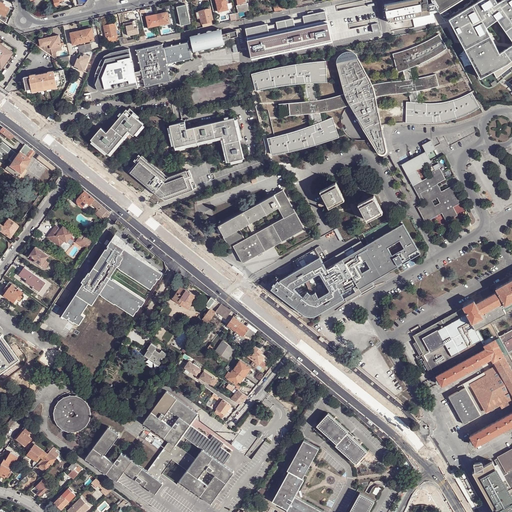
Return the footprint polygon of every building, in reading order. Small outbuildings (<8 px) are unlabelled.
[(216,0),(219,11),(229,9),(228,3),(227,0),(216,0)] [(237,0),(238,5),(237,5),(239,12),(250,10),(248,2),(247,3),(246,0),(237,0)] [(439,9),(435,3),(429,4),(428,0),(409,0),(382,6),(386,24),(420,17),(432,14),(431,10),(439,9)] [(449,8),(462,0),(433,0),(435,3),(439,9),(441,12),(449,8)] [(479,80),(494,72),(498,77),(511,66),(511,0),(502,0),(497,4),(494,0),(482,0),(450,20),(479,80)] [(0,13),(5,16),(9,8),(4,5),(2,4),(3,3),(0,1),(0,13)] [(187,4),(177,6),(181,25),(191,23),(187,4)] [(332,40),(340,39),(333,8),(325,10),(332,40)] [(449,8),(441,12),(444,18),(452,14),(449,8)] [(198,18),(200,18),(202,24),(203,24),(212,22),(211,20),(213,19),(211,9),(206,10),(204,10),(197,12),(198,18)] [(168,11),(157,13),(160,25),(170,22),(168,11)] [(325,11),(245,29),(251,59),(331,41),(325,11)] [(149,27),(160,25),(157,13),(146,16),(149,27)] [(432,14),(420,17),(422,25),(437,22),(435,13),(432,14)] [(379,31),(379,19),(367,19),(367,21),(361,21),(361,25),(372,25),(372,31),(379,31)] [(104,25),(107,37),(118,35),(116,22),(111,23),(109,24),(104,25)] [(140,32),(138,27),(135,27),(134,23),(126,25),(129,35),(140,32)] [(71,32),(73,44),(84,42),(95,39),(93,27),(82,29),(71,32)] [(189,44),(191,51),(194,50),(194,51),(224,44),(221,29),(190,36),(192,43),(189,44)] [(237,31),(222,34),(223,40),(238,37),(237,31)] [(59,34),(40,38),(41,42),(41,46),(42,48),(54,56),(52,48),(62,45),(59,34)] [(271,70),(254,74),(256,84),(259,83),(260,90),(262,89),(262,90),(267,89),(267,88),(271,87),(271,88),(275,88),(275,87),(281,86),(281,87),(286,86),(286,85),(290,84),(290,86),(294,85),(294,84),(298,83),(298,85),(303,84),(303,83),(307,82),(311,102),(282,104),(283,117),(314,114),(316,125),(297,132),(284,136),(272,138),(274,145),(271,146),(274,155),(276,154),(276,156),(280,155),(280,154),(284,153),(284,154),(289,153),(289,152),(293,151),(293,152),(298,151),(297,150),(311,147),(311,148),(316,146),(315,145),(339,138),(336,132),(337,131),(335,126),(334,126),(333,120),(334,120),(334,118),(324,122),(322,113),(334,111),(352,106),(371,137),(381,153),(382,154),(383,155),(385,155),(387,154),(388,153),(388,150),(382,123),(377,98),(388,95),(401,94),(410,93),(413,103),(410,103),(409,122),(413,122),(427,123),(433,123),(443,122),(443,123),(448,122),(447,121),(451,120),(451,121),(456,120),(455,119),(460,118),(460,119),(464,117),(464,116),(468,114),(468,115),(472,114),(471,113),(475,110),(476,112),(480,109),(479,108),(481,107),(476,99),(474,100),(471,94),(463,98),(458,99),(452,101),(445,103),(440,104),(431,104),(421,103),(419,92),(440,87),(436,75),(426,77),(416,79),(413,68),(421,65),(421,66),(426,63),(437,58),(447,51),(443,44),(446,43),(440,34),(433,39),(427,42),(415,47),(408,50),(402,52),(394,54),(400,73),(405,71),(407,81),(383,84),(374,85),(359,57),(358,55),(357,54),(353,52),(349,52),(344,53),(342,55),(339,58),(338,61),(338,63),(346,94),(330,99),(319,101),(316,83),(327,81),(327,75),(325,75),(325,69),(326,69),(327,62),(327,61),(320,62),(297,65),(287,66),(271,70)] [(0,63),(3,66),(6,62),(11,55),(13,52),(0,42),(0,63)] [(145,86),(171,80),(169,71),(167,62),(192,57),(192,56),(191,51),(189,44),(189,42),(184,43),(138,53),(141,68),(143,77),(145,86)] [(162,44),(137,49),(138,53),(163,47),(162,44)] [(63,50),(62,45),(52,48),(54,56),(57,58),(58,58),(57,52),(58,51),(63,50)] [(78,57),(75,65),(79,67),(78,68),(85,70),(91,55),(84,53),(84,55),(81,54),(80,57),(78,57)] [(138,88),(130,53),(105,59),(95,84),(97,89),(103,93),(112,94),(138,88)] [(57,58),(74,70),(73,65),(71,56),(71,55),(58,58),(57,58)] [(31,76),(25,77),(26,84),(23,84),(24,89),(27,89),(27,90),(67,82),(64,69),(55,71),(54,70),(49,71),(49,72),(37,74),(36,74),(31,75),(31,76)] [(31,92),(67,85),(67,82),(27,90),(31,92)] [(139,115),(129,106),(128,108),(138,117),(139,115)] [(100,125),(90,137),(92,139),(106,151),(108,152),(122,135),(127,129),(133,133),(134,132),(142,123),(143,121),(138,117),(128,108),(126,107),(106,130),(100,125)] [(201,123),(186,127),(185,119),(170,123),(170,125),(174,143),(175,145),(216,136),(223,134),(224,141),(229,160),(231,159),(242,157),(244,156),(241,145),(237,146),(238,145),(237,144),(236,143),(234,143),(233,140),(240,138),(235,117),(235,115),(201,123)] [(142,123),(134,132),(137,134),(144,125),(142,123)] [(14,135),(2,126),(0,128),(0,131),(10,140),(12,137),(14,135)] [(110,154),(124,136),(122,135),(108,152),(110,154)] [(175,148),(216,138),(216,136),(175,145),(175,148)] [(106,151),(92,139),(90,140),(98,147),(105,152),(106,151)] [(462,201),(453,185),(442,190),(439,192),(436,187),(439,185),(437,182),(446,178),(440,167),(437,168),(432,171),(433,174),(422,180),(417,170),(431,162),(427,154),(436,149),(432,140),(423,145),(426,151),(404,164),(414,185),(421,198),(424,197),(427,202),(418,207),(426,221),(443,212),(447,219),(458,214),(454,205),(462,201)] [(0,157),(3,155),(9,159),(9,158),(12,160),(11,161),(12,162),(10,164),(8,163),(5,168),(17,177),(21,172),(31,159),(30,158),(35,151),(24,143),(23,145),(17,153),(14,151),(13,153),(9,149),(10,148),(1,141),(0,142),(0,157)] [(141,153),(128,168),(147,184),(147,183),(152,187),(164,198),(193,187),(186,168),(167,174),(141,153)] [(55,173),(57,169),(39,155),(36,158),(55,173)] [(336,182),(320,190),(329,207),(345,199),(336,182)] [(95,199),(85,190),(81,187),(79,190),(81,193),(80,194),(80,195),(80,196),(78,199),(78,198),(77,199),(78,199),(78,203),(79,203),(83,207),(87,209),(91,204),(92,204),(93,204),(98,208),(99,210),(97,212),(103,216),(102,216),(106,219),(107,217),(110,213),(107,210),(95,199)] [(219,225),(225,236),(240,229),(248,224),(251,223),(279,207),(284,218),(256,233),(253,234),(245,239),(234,245),(234,247),(243,263),(305,229),(283,190),(275,194),(219,225)] [(374,195),(359,202),(368,220),(384,212),(374,195)] [(103,216),(97,212),(99,210),(98,208),(95,213),(101,218),(102,216),(103,216)] [(19,225),(8,217),(3,226),(0,223),(0,229),(10,237),(19,225)] [(358,290),(418,250),(402,220),(362,241),(324,261),(322,258),(321,256),(299,269),(281,279),(273,290),(280,295),(304,315),(309,317),(315,317),(319,315),(344,299),(341,294),(356,286),(358,290)] [(251,223),(248,224),(253,234),(256,233),(251,223)] [(56,225),(48,236),(60,245),(64,240),(67,242),(74,233),(63,226),(61,228),(56,225)] [(225,236),(224,237),(227,242),(231,249),(234,247),(234,245),(245,239),(240,229),(225,236)] [(115,233),(111,240),(118,244),(163,273),(122,238),(115,233)] [(83,239),(90,243),(94,236),(91,234),(88,237),(85,235),(83,239)] [(91,245),(80,237),(77,241),(84,246),(85,245),(89,248),(91,245)] [(362,241),(360,238),(322,258),(324,261),(362,241)] [(118,244),(111,240),(108,245),(109,246),(106,249),(105,248),(89,272),(88,272),(85,278),(84,277),(82,282),(83,283),(62,315),(67,319),(68,318),(73,322),(74,321),(78,324),(78,323),(79,324),(85,315),(82,313),(89,302),(92,305),(100,292),(103,294),(102,294),(116,303),(116,302),(134,314),(138,310),(142,304),(143,305),(146,299),(111,276),(117,267),(151,289),(155,283),(155,284),(159,278),(160,279),(163,273),(118,244)] [(36,246),(30,255),(31,256),(34,258),(36,259),(36,260),(42,265),(46,260),(49,256),(36,246)] [(299,269),(321,256),(316,249),(294,261),(299,269)] [(43,267),(44,266),(42,265),(36,260),(34,259),(33,260),(43,267)] [(25,266),(19,274),(22,276),(27,279),(30,281),(35,285),(40,277),(25,266)] [(61,270),(57,277),(64,281),(68,275),(61,270)] [(281,279),(277,276),(269,286),(273,290),(281,279)] [(39,290),(45,281),(40,277),(35,285),(34,286),(39,290)] [(511,358),(509,353),(510,353),(501,336),(500,336),(491,320),(488,315),(503,307),(505,310),(511,305),(511,279),(497,288),(498,291),(477,303),(475,300),(464,306),(465,309),(467,314),(470,320),(471,319),(473,322),(483,317),(487,323),(489,328),(490,330),(493,335),(495,339),(486,344),(485,344),(487,348),(484,349),(437,375),(439,378),(437,379),(437,380),(438,382),(440,383),(441,382),(443,385),(492,358),(494,361),(495,361),(497,365),(486,372),(488,375),(472,384),(473,386),(477,394),(481,401),(487,411),(500,404),(502,408),(511,402),(511,412),(471,435),(472,438),(471,439),(471,441),(472,442),(473,443),(474,442),(476,445),(511,425),(511,358)] [(3,290),(6,292),(10,287),(12,283),(10,281),(3,290)] [(196,296),(181,286),(180,286),(181,287),(174,298),(173,298),(177,301),(178,302),(183,305),(184,306),(188,308),(196,296)] [(361,295),(358,290),(356,286),(341,294),(347,304),(361,295)] [(4,295),(14,302),(17,297),(19,295),(20,294),(15,291),(10,287),(6,292),(4,295)] [(15,291),(20,294),(19,295),(20,296),(21,295),(24,292),(21,290),(18,287),(15,291)] [(21,300),(17,297),(14,302),(12,304),(16,306),(21,300)] [(205,305),(210,308),(214,302),(215,299),(211,297),(209,300),(205,305)] [(226,319),(231,311),(221,305),(216,311),(226,319)] [(491,320),(506,313),(505,310),(503,307),(488,315),(491,320)] [(203,319),(208,322),(209,321),(216,312),(211,308),(211,309),(203,319)] [(467,314),(465,309),(464,308),(413,337),(416,343),(423,355),(424,356),(435,377),(437,375),(484,349),(487,348),(485,344),(486,344),(495,339),(493,335),(485,341),(480,333),(489,328),(487,323),(477,329),(476,327),(473,322),(471,319),(470,320),(482,340),(452,357),(438,331),(467,314)] [(467,314),(438,331),(452,357),(482,340),(470,320),(467,314)] [(233,316),(228,324),(237,331),(234,335),(235,336),(238,332),(241,334),(244,337),(241,341),(244,344),(246,341),(246,342),(248,340),(250,341),(258,331),(249,324),(247,327),(233,316)] [(483,317),(473,322),(476,327),(477,329),(487,323),(483,317)] [(511,329),(501,336),(510,353),(511,351),(511,329)] [(238,338),(236,341),(234,343),(237,346),(241,341),(244,337),(241,334),(238,338)] [(0,371),(17,359),(0,337),(0,371)] [(223,340),(216,351),(228,359),(235,349),(223,340)] [(39,360),(48,367),(61,349),(52,342),(39,360)] [(423,355),(416,343),(414,344),(420,355),(420,356),(423,355)] [(148,349),(148,350),(145,355),(155,361),(154,363),(159,366),(167,354),(162,350),(160,353),(156,350),(157,347),(152,344),(148,349)] [(259,365),(264,368),(269,361),(260,354),(262,353),(263,352),(255,346),(252,345),(255,347),(248,356),(255,362),(259,365)] [(435,377),(424,356),(423,357),(425,361),(424,362),(432,378),(435,377)] [(186,364),(184,367),(197,375),(201,369),(190,361),(188,364),(186,364)] [(240,361),(234,369),(244,377),(245,377),(251,368),(240,361)] [(231,373),(227,378),(236,384),(237,384),(239,381),(240,382),(244,377),(234,369),(231,367),(228,365),(225,369),(231,373)] [(214,386),(218,380),(204,371),(199,378),(211,386),(211,384),(214,386)] [(486,372),(464,383),(467,389),(473,386),(472,384),(488,375),(486,372)] [(467,389),(464,383),(458,387),(460,390),(449,396),(464,424),(481,414),(467,389)] [(247,397),(238,390),(230,400),(239,407),(247,397)] [(224,444),(215,438),(213,436),(211,440),(190,425),(198,414),(167,391),(144,422),(170,441),(148,471),(125,454),(125,455),(122,453),(114,462),(104,454),(120,434),(109,427),(86,458),(119,482),(161,511),(208,511),(217,499),(235,472),(226,465),(232,456),(222,448),(224,444)] [(62,398),(59,401),(57,403),(55,406),(54,410),(54,415),(55,419),(56,423),(59,426),(62,429),(64,430),(68,432),(72,432),(77,431),(81,430),(84,428),(87,425),(89,421),(91,417),(91,412),(90,408),(88,404),(86,401),(82,398),(79,396),(74,395),(70,395),(66,396),(62,398)] [(225,415),(232,406),(223,400),(216,409),(217,409),(214,412),(222,418),(225,415)] [(328,412),(317,425),(337,444),(336,445),(356,464),(361,458),(368,451),(347,433),(349,431),(328,412)] [(16,419),(13,417),(7,425),(10,427),(16,420),(16,419)] [(17,439),(26,446),(32,438),(34,439),(37,435),(26,427),(17,439)] [(265,504),(262,508),(269,511),(271,507),(275,509),(278,511),(277,511),(286,511),(287,511),(289,511),(324,511),(301,499),(300,494),(299,490),(305,479),(303,478),(310,464),(319,448),(304,440),(287,470),(289,471),(273,500),(270,499),(267,505),(265,504)] [(45,450),(35,444),(28,454),(36,459),(35,461),(35,464),(36,466),(39,462),(49,452),(45,450)] [(51,451),(49,452),(39,462),(41,464),(39,467),(44,471),(56,458),(58,460),(64,455),(54,447),(51,451)] [(511,511),(511,449),(499,457),(499,458),(495,460),(506,481),(503,482),(494,466),(495,466),(493,461),(484,466),(484,467),(482,468),(482,467),(473,473),(476,477),(477,478),(476,478),(484,492),(485,492),(486,494),(485,495),(488,500),(489,500),(490,502),(490,503),(494,511),(492,511),(511,511)] [(0,473),(7,478),(10,480),(14,472),(12,471),(12,470),(11,469),(19,456),(11,452),(6,460),(5,459),(1,464),(0,463),(0,473)] [(74,462),(69,467),(73,470),(69,474),(74,479),(79,473),(83,468),(74,462)] [(89,476),(91,475),(86,471),(86,472),(81,477),(86,481),(89,476)] [(111,492),(112,490),(96,478),(94,480),(93,482),(95,484),(96,483),(101,487),(102,486),(105,489),(103,491),(107,495),(111,492)] [(50,486),(43,479),(34,488),(41,495),(50,486)] [(62,509),(76,495),(69,489),(55,503),(62,509)] [(121,499),(123,501),(125,499),(112,490),(111,492),(121,499)] [(368,511),(374,501),(359,493),(349,511),(368,511)] [(78,501),(68,511),(69,511),(84,511),(87,510),(90,507),(81,498),(78,501)]
